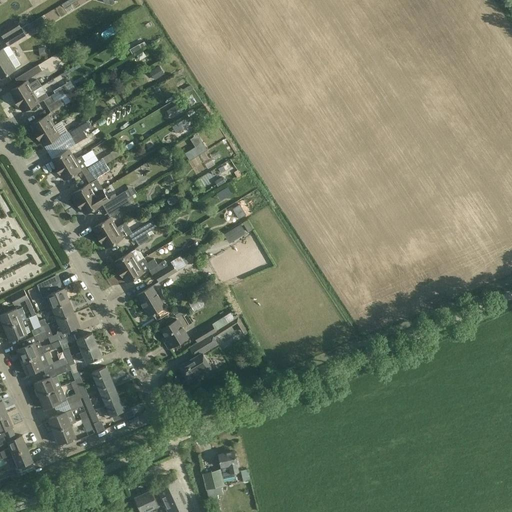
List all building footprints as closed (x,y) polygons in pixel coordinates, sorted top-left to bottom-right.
[(8,45),(25,35),(25,34),(33,29),(44,22),(41,16),(29,23),(4,39),(8,45)] [(17,21),(0,31),(4,39),(29,23),(26,18),(23,20),(18,23),(17,21)] [(93,35),(86,39),(90,46),(97,42),(93,35)] [(138,44),(133,47),(136,52),(145,47),(143,42),(139,45),(138,44)] [(8,45),(0,50),(0,75),(1,78),(16,69),(15,67),(20,64),(8,45)] [(47,67),(43,61),(26,72),(30,78),(42,70),(47,67)] [(159,65),(153,69),(159,78),(165,74),(159,65)] [(33,91),(41,86),(37,80),(30,84),(27,81),(10,91),(16,101),(33,91)] [(33,91),(16,101),(23,111),(40,101),(43,99),(47,106),(65,95),(60,86),(54,90),(55,93),(48,97),(42,86),(41,87),(41,86),(33,91)] [(65,95),(47,106),(51,112),(63,104),(63,105),(72,100),(68,93),(65,95)] [(182,112),(178,104),(167,111),(171,118),(182,112)] [(31,125),(37,135),(54,125),(48,115),(31,125)] [(179,122),(173,126),(177,133),(183,129),(189,125),(185,119),(179,123),(179,122)] [(72,138),(92,126),(88,120),(68,132),(72,138)] [(54,125),(37,135),(44,146),(61,135),(54,125)] [(92,126),(72,138),(75,144),(87,137),(84,131),(92,126)] [(203,143),(186,153),(190,160),(207,149),(203,143)] [(122,145),(111,152),(115,158),(128,150),(125,146),(124,146),(123,146),(122,145)] [(58,169),(75,159),(69,149),(52,159),(58,169)] [(84,163),(85,162),(81,155),(75,159),(58,169),(64,180),(86,167),(84,163)] [(91,165),(94,171),(106,164),(102,158),(91,165)] [(106,164),(94,171),(98,177),(110,170),(106,164)] [(201,186),(214,181),(210,173),(197,178),(201,186)] [(141,188),(149,182),(145,176),(137,183),(141,188)] [(81,188),(73,193),(79,204),(103,189),(96,179),(81,188)] [(103,189),(79,204),(85,214),(94,209),(102,204),(106,211),(116,205),(111,198),(109,199),(103,189)] [(115,193),(110,196),(111,198),(116,205),(128,198),(124,191),(116,196),(115,193)] [(174,197),(171,197),(168,198),(167,201),(169,204),(172,205),(175,203),(175,200),(174,197)] [(128,198),(116,205),(119,211),(131,204),(128,198)] [(100,238),(121,225),(117,227),(111,217),(93,228),(100,238)] [(132,232),(125,222),(121,225),(100,238),(106,248),(127,235),(129,234),(132,232)] [(238,238),(247,233),(241,224),(224,234),(227,240),(236,235),(238,238)] [(133,241),(145,234),(141,227),(132,232),(129,234),(133,241)] [(145,234),(133,241),(136,240),(139,245),(151,238),(150,236),(153,233),(151,230),(145,234)] [(114,262),(121,272),(144,258),(140,252),(134,250),(114,262)] [(144,258),(121,272),(127,282),(146,270),(148,268),(153,276),(155,274),(168,266),(164,260),(158,264),(154,258),(147,263),(144,258)] [(172,264),(168,266),(155,274),(159,281),(176,271),(172,264)] [(57,276),(38,286),(42,297),(48,295),(53,307),(69,300),(64,288),(62,289),(57,276)] [(165,306),(153,285),(138,294),(144,305),(143,306),(148,316),(153,313),(154,314),(156,313),(155,312),(165,306)] [(204,285),(193,291),(196,296),(207,290),(204,285)] [(28,298),(23,289),(10,296),(14,305),(25,300),(26,303),(29,301),(28,298)] [(74,313),(69,300),(53,307),(56,315),(50,317),(52,322),(58,319),(74,313)] [(189,310),(185,304),(173,311),(177,318),(189,310)] [(5,327),(27,319),(22,307),(17,309),(16,308),(0,315),(5,327)] [(236,317),(233,312),(225,317),(228,322),(236,317)] [(79,325),(74,313),(58,319),(52,322),(58,319),(61,326),(57,327),(57,334),(49,337),(51,343),(59,340),(60,343),(59,340),(75,334),(72,328),(79,325)] [(27,319),(5,327),(10,340),(27,333),(26,332),(30,331),(28,326),(24,327),(22,321),(27,319)] [(188,337),(178,319),(162,329),(169,340),(165,342),(169,348),(188,337)] [(46,331),(44,325),(41,326),(32,330),(34,336),(46,331)] [(198,342),(216,331),(212,325),(194,335),(198,342)] [(19,354),(18,354),(21,362),(22,361),(39,355),(44,353),(39,341),(49,337),(46,331),(34,336),(37,342),(34,343),(34,342),(17,349),(19,354)] [(218,335),(216,331),(198,342),(204,352),(216,345),(212,338),(218,335)] [(77,339),(82,351),(98,345),(92,333),(77,339)] [(76,354),(78,360),(84,357),(87,363),(102,357),(98,345),(82,351),(76,354)] [(66,357),(63,358),(63,359),(72,355),(68,348),(63,350),(66,357)] [(44,353),(22,361),(28,374),(49,365),(44,353)] [(213,370),(203,353),(197,356),(180,366),(189,381),(196,376),(195,375),(203,369),(207,375),(213,370)] [(63,359),(66,364),(68,371),(71,369),(69,365),(75,363),(72,355),(63,359)] [(66,364),(63,359),(63,358),(52,363),(54,369),(66,364)] [(68,371),(66,364),(54,369),(57,375),(68,371)] [(92,372),(97,383),(111,377),(106,366),(92,372)] [(77,391),(85,388),(78,372),(73,374),(76,381),(72,382),(73,382),(77,391)] [(37,397),(40,396),(62,387),(61,386),(56,389),(51,376),(35,383),(37,388),(34,389),(37,397)] [(111,377),(97,383),(102,394),(116,388),(111,377)] [(67,399),(69,404),(80,399),(80,398),(77,391),(73,382),(72,382),(77,395),(67,399)] [(67,399),(62,387),(40,396),(45,408),(67,399)] [(85,401),(90,399),(85,388),(77,391),(80,398),(83,397),(85,401)] [(97,396),(101,407),(120,399),(116,388),(102,394),(97,396)] [(80,399),(69,404),(71,409),(49,418),(54,431),(76,422),(71,410),(83,406),(80,399)] [(89,412),(95,410),(90,399),(85,401),(89,412)] [(120,399),(101,407),(106,418),(125,410),(120,399)] [(95,410),(90,412),(94,423),(97,422),(99,421),(95,410)] [(126,413),(128,418),(134,416),(132,410),(126,413)] [(0,437),(16,431),(8,413),(0,416),(0,437)] [(93,429),(88,418),(82,420),(87,432),(93,429)] [(76,422),(54,431),(59,443),(76,437),(70,424),(76,422)] [(18,437),(16,431),(0,437),(0,445),(8,442),(10,447),(0,452),(3,458),(13,454),(28,448),(23,435),(18,437)] [(33,460),(28,448),(3,458),(13,454),(18,467),(33,460)] [(224,479),(235,476),(234,472),(239,471),(236,460),(234,451),(219,454),(221,464),(222,469),(224,479)] [(248,468),(240,470),(243,481),(250,479),(248,468)] [(0,480),(11,476),(8,469),(0,472),(0,480)] [(223,479),(224,479),(222,469),(212,471),(204,473),(210,502),(218,500),(215,487),(224,485),(223,479)] [(185,511),(191,509),(177,479),(156,488),(157,489),(158,488),(159,490),(152,493),(151,491),(152,490),(135,497),(141,511),(144,511),(146,511),(146,510),(153,507),(154,508),(164,503),(167,511),(185,511)]
